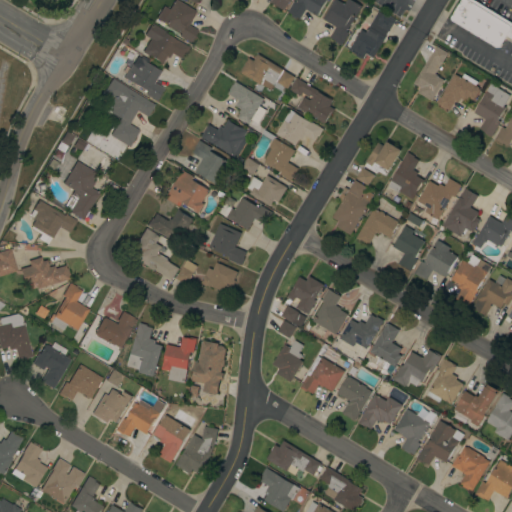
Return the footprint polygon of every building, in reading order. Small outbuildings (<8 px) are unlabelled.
[(176,0),(195,11),(190,20),(191,20),(188,25),(197,30),(194,37),(195,38),(191,44),(179,36),(180,34),(156,19),(163,6),(169,9),(174,0),(176,0)] [(270,2),(271,0),(288,0),(283,10),(270,2)] [(293,3),(292,2),(293,0),(294,1),(294,0),(326,0),(316,16),(314,15),(315,14),(313,13),(312,13),(305,9),(300,19),(296,17),(295,19),(291,16),(292,14),(287,12),(293,3)] [(333,0),(338,0),(344,4),(346,0),(351,0),(361,6),(346,31),(348,33),(341,46),(334,41),(335,40),(329,37),(336,26),(322,19),(333,0)] [(511,39),(506,36),(500,47),(498,47),(496,47),(452,21),(451,19),(451,17),(461,0),(473,0),(511,23),(511,39)] [(361,29),(366,32),(369,27),(368,26),(378,11),(394,21),(384,37),(385,38),(373,58),(366,54),(363,59),(361,57),(360,59),(355,56),(356,54),(348,50),(361,29)] [(167,33),(166,34),(176,40),(176,39),(189,47),(185,54),(184,53),(181,59),(171,53),(169,58),(166,56),(166,59),(164,62),(161,63),(161,64),(158,62),(158,61),(148,55),(148,56),(142,52),(150,39),(149,38),(147,41),(144,41),(143,38),(145,36),(144,35),(151,23),(167,33)] [(436,46),(447,53),(434,75),(444,80),(431,101),(417,92),(420,87),(413,83),(436,46)] [(277,82),(276,85),(274,84),(270,90),(260,84),(260,85),(240,72),(248,58),(253,61),(257,54),(283,70),(294,77),(287,88),(277,82)] [(154,82),(164,89),(162,92),(161,91),(157,97),(158,98),(156,101),(145,94),(147,91),(146,91),(145,93),(143,91),(144,90),(131,82),(131,83),(123,78),(131,63),(135,66),(140,58),(145,61),(145,62),(158,70),(158,69),(161,71),(154,82)] [(454,74),(461,78),(463,73),(477,82),(475,85),(478,87),(478,88),(480,89),(473,100),(469,98),(467,102),(460,98),(457,103),(455,101),(449,110),(446,109),(446,110),(439,106),(440,105),(437,103),(454,74)] [(307,84),(307,83),(310,84),(309,86),(312,88),(313,87),(320,92),(320,93),(328,98),(329,97),(333,100),(329,106),(334,109),(330,116),(329,116),(328,117),(327,117),(327,119),(326,121),(325,121),(324,123),(297,107),(304,97),(309,100),(309,99),(310,100),(312,96),(310,95),(309,97),(302,92),(300,96),(289,90),(296,78),(307,84)] [(263,99),(260,104),(263,106),(252,124),(250,123),(248,124),(237,118),(240,113),(238,112),(240,109),(235,105),(238,100),(227,94),(230,90),(229,90),(232,85),(233,85),(235,81),(263,99)] [(484,119),(478,115),(477,116),(475,115),(475,114),(473,112),(475,109),(474,109),(475,106),(477,107),(483,96),(483,95),(490,83),(498,88),(500,85),(511,92),(509,95),(510,95),(503,106),(505,107),(497,120),(500,121),(490,137),(483,133),(484,131),(479,128),(484,119)] [(154,105),(147,117),(135,109),(129,119),(123,116),(121,119),(111,112),(113,109),(111,108),(113,104),(111,102),(117,92),(120,94),(121,93),(115,89),(118,84),(124,87),(122,91),(123,92),(126,87),(154,105)] [(310,122),(323,129),(318,136),(317,136),(314,141),(305,135),(302,140),(299,138),(294,145),(292,144),(292,143),(283,137),(282,138),(275,134),(284,120),(283,120),(290,110),(310,122)] [(502,127),(505,129),(511,116),(511,137),(507,146),(502,143),(501,144),(494,139),(502,127)] [(207,140),(207,141),(201,137),(202,137),(201,136),(208,124),(217,130),(219,126),(222,128),(228,119),(230,121),(239,127),(240,127),(247,131),(243,137),(245,138),(244,139),(247,140),(237,156),(235,154),(233,157),(207,140)] [(74,136),(63,153),(56,148),(67,132),(74,136)] [(287,162),(298,169),(290,181),(279,174),(280,172),(264,162),(266,159),(262,157),(268,147),(274,138),(295,151),(287,162)] [(73,146),(78,139),(85,143),(81,151),(73,146)] [(211,148),(209,151),(228,162),(215,184),(197,173),(197,174),(194,172),(197,168),(196,168),(202,159),(192,153),(195,148),(194,148),(198,140),(211,148)] [(401,150),(389,171),(388,170),(385,176),(378,171),(376,174),(364,166),(366,163),(365,162),(369,155),(370,156),(378,143),(384,146),(387,141),(401,150)] [(399,191),(398,192),(387,186),(400,165),(399,165),(407,152),(414,156),(414,157),(419,160),(418,162),(414,170),(413,169),(413,170),(418,173),(416,176),(424,180),(422,183),(421,183),(416,191),(417,192),(412,199),(399,191)] [(258,165),(258,166),(253,175),(253,174),(252,175),(240,168),(246,157),(258,165)] [(65,206),(72,195),(77,199),(80,194),(62,184),(76,161),(96,173),(92,181),(94,183),(91,188),(99,193),(83,220),(70,213),(70,209),(65,206)] [(356,178),(362,167),(374,175),(368,185),(356,178)] [(278,202),(273,199),(269,206),(249,194),(251,191),(246,188),(252,177),(262,182),(265,176),(261,173),(264,168),(269,171),(267,175),(286,188),(278,202)] [(193,177),(191,180),(207,190),(207,193),(201,203),(204,204),(198,213),(193,210),(193,209),(181,202),(181,203),(178,201),(176,205),(165,198),(182,170),(193,177)] [(429,181),(438,186),(439,183),(444,186),(449,178),(461,185),(454,197),(452,196),(437,219),(424,212),(427,207),(417,201),(429,181)] [(341,201),(337,199),(344,187),(349,189),(354,180),(366,187),(360,197),(369,203),(350,235),(336,226),(339,221),(332,217),(341,201)] [(464,188),(478,196),(472,205),(471,205),(470,207),(478,212),(475,217),(479,219),(478,220),(479,220),(472,231),(470,230),(470,231),(465,228),(461,234),(462,234),(461,236),(461,235),(460,236),(442,226),(464,188)] [(231,208),(234,210),(240,199),(241,200),(242,198),(256,206),(257,204),(259,205),(257,207),(258,208),(260,205),(272,213),(268,219),(267,218),(263,224),(254,219),(247,231),(244,229),(245,228),(231,220),(226,217),(231,208)] [(64,215),(65,213),(77,220),(69,233),(59,227),(52,238),(51,238),(47,244),(38,238),(41,234),(30,228),(31,226),(34,220),(32,218),(29,216),(33,210),(32,209),(38,200),(64,215)] [(373,208),(379,212),(380,211),(397,221),(397,222),(398,223),(392,233),(393,233),(390,238),(379,232),(378,234),(375,232),(368,244),(363,241),(362,242),(355,238),(373,208)] [(168,221),(169,218),(171,219),(177,209),(183,212),(182,213),(192,219),(191,220),(192,220),(178,244),(147,225),(151,218),(152,219),(155,213),(168,221)] [(404,218),(407,212),(409,213),(410,212),(423,220),(418,227),(404,218)] [(511,215),(511,232),(510,230),(500,247),(497,245),(497,246),(487,240),(485,243),(484,242),(480,248),(471,243),(476,235),(477,236),(489,216),(501,223),(507,213),(511,215)] [(241,233),(234,247),(246,252),(243,258),(244,258),(241,266),(227,259),(229,257),(208,248),(219,223),(241,233)] [(413,230),(411,234),(424,241),(417,252),(419,253),(416,258),(414,257),(414,258),(416,259),(410,271),(407,270),(408,269),(398,263),(404,253),(392,247),(402,230),(401,230),(404,225),(413,230)] [(145,228),(159,236),(156,243),(161,246),(161,247),(171,253),(167,260),(169,261),(168,262),(172,264),(174,260),(180,263),(177,267),(178,268),(171,280),(154,269),(153,270),(133,258),(137,251),(133,248),(145,228)] [(421,261),(424,262),(433,246),(436,240),(450,248),(448,251),(457,256),(446,274),(447,274),(445,277),(441,275),(432,270),(426,280),(421,277),(420,278),(413,273),(421,261)] [(17,271),(0,276),(0,250),(10,248),(17,271)] [(472,264),(467,261),(471,254),(477,257),(472,264)] [(37,288),(35,282),(25,285),(20,269),(30,266),(28,260),(40,257),(42,261),(46,260),(48,267),(54,265),(54,268),(65,265),(66,268),(67,268),(69,274),(68,274),(69,279),(37,288)] [(186,260),(197,266),(185,285),(175,278),(186,260)] [(474,267),(475,265),(487,272),(467,306),(455,299),(461,289),(457,287),(459,284),(450,279),(452,276),(453,276),(458,267),(457,267),(461,260),(474,267)] [(237,272),(234,280),(235,281),(233,286),(231,285),(230,287),(225,285),(223,291),(209,286),(201,283),(204,276),(208,268),(212,269),(215,262),(237,272)] [(488,279),(494,282),(499,275),(505,278),(506,277),(511,280),(511,289),(510,292),(511,293),(511,297),(507,305),(503,303),(500,308),(491,303),(489,305),(491,306),(485,315),(471,307),(488,279)] [(299,276),(306,281),(309,276),(323,285),(314,300),(316,301),(308,314),(305,312),(305,313),(296,307),(300,300),(295,297),(293,301),(287,297),(299,276)] [(77,330),(66,324),(63,330),(50,323),(53,317),(64,297),(62,296),(69,283),(76,287),(82,291),(76,302),(89,309),(77,330)] [(312,321),(324,302),(321,300),(328,289),(332,292),(333,290),(338,293),(337,294),(340,296),(335,305),(340,308),(340,309),(348,314),(335,335),(312,321)] [(287,305),(298,312),(295,317),(298,319),(295,324),(293,323),(292,323),(280,316),(287,305)] [(95,336),(96,335),(94,334),(102,318),(103,319),(104,317),(116,324),(118,322),(116,321),(122,311),(136,319),(130,329),(120,348),(113,345),(95,336)] [(32,357),(24,359),(24,357),(18,359),(15,348),(9,350),(8,347),(0,349),(0,325),(1,325),(0,321),(0,317),(17,314),(21,316),(32,357)] [(340,337),(339,336),(340,334),(341,335),(350,319),(353,321),(354,319),(355,320),(355,322),(357,323),(359,321),(364,324),(370,314),(375,318),(376,316),(383,321),(366,349),(355,342),(353,346),(339,338),(340,337)] [(277,331),(283,320),(295,327),(289,338),(277,331)] [(139,323),(147,325),(146,326),(152,328),(149,338),(155,340),(154,343),(162,346),(153,377),(138,372),(139,369),(126,366),(139,323)] [(386,323),(399,330),(391,343),(401,349),(398,354),(401,356),(394,367),(393,366),(393,367),(389,365),(386,370),(372,362),(375,356),(369,352),(386,323)] [(180,347),(182,337),(188,338),(188,337),(196,338),(193,352),(190,352),(186,369),(187,369),(184,383),(167,379),(169,371),(168,371),(166,371),(166,370),(161,369),(162,363),(166,348),(165,348),(166,344),(180,347)] [(213,342),(213,340),(220,342),(220,345),(222,346),(224,347),(225,349),(224,359),(225,360),(223,367),(222,367),(221,373),(223,373),(222,380),(220,379),(217,393),(216,393),(216,394),(213,394),(212,395),(205,394),(206,392),(203,391),(204,384),(191,381),(192,377),(191,377),(194,364),(195,364),(196,362),(198,363),(203,340),(213,342)] [(284,344),(290,348),(294,340),(303,345),(298,353),(301,355),(298,359),(302,362),(290,382),(276,373),(279,368),(272,364),(284,344)] [(52,389),(40,381),(41,380),(41,379),(46,371),(48,369),(44,367),(43,370),(32,363),(38,353),(39,354),(45,344),(47,345),(50,347),(53,342),(67,350),(64,355),(64,356),(70,360),(52,389)] [(401,365),(403,366),(410,354),(409,354),(411,351),(422,358),(428,349),(433,353),(434,351),(441,356),(431,372),(429,370),(421,383),(419,381),(416,386),(408,382),(406,385),(405,385),(404,387),(392,379),(401,365)] [(307,375),(306,375),(317,356),(320,358),(321,357),(344,371),(332,392),(323,386),(322,387),(318,385),(313,394),(307,390),(306,392),(299,387),(307,375)] [(456,366),(451,374),(457,377),(455,379),(463,384),(451,405),(440,398),(438,402),(426,395),(428,392),(428,391),(439,372),(437,370),(444,358),(456,366)] [(102,378),(100,381),(102,382),(98,388),(97,387),(90,398),(81,393),(80,394),(76,391),(71,400),(65,396),(64,398),(57,394),(65,382),(67,383),(79,364),(102,378)] [(113,369),(123,375),(116,387),(115,386),(115,387),(106,382),(107,381),(106,381),(113,369)] [(354,421),(341,413),(349,401),(336,393),(346,376),(348,377),(348,376),(366,387),(365,388),(371,392),(354,421)] [(475,397),(476,395),(479,397),(486,384),(491,387),(491,386),(498,391),(477,426),(475,425),(474,427),(470,425),(471,423),(470,422),(470,421),(457,413),(460,409),(457,408),(457,407),(456,406),(465,391),(475,397)] [(91,414),(104,393),(107,395),(111,389),(121,395),(123,391),(131,396),(115,423),(109,419),(106,423),(91,414)] [(509,397),(508,398),(511,400),(511,404),(508,411),(511,413),(511,415),(511,417),(511,431),(511,433),(507,440),(494,432),(496,428),(486,422),(495,406),(502,393),(509,397)] [(375,394),(385,401),(388,397),(401,405),(390,424),(383,420),(381,423),(376,420),(370,429),(364,425),(363,426),(357,423),(375,394)] [(155,418),(154,418),(147,431),(148,431),(146,434),(134,427),(129,436),(124,433),(123,435),(115,430),(123,418),(125,420),(133,407),(131,406),(133,403),(135,404),(135,403),(138,404),(140,400),(152,408),(157,400),(163,404),(158,412),(159,413),(155,418)] [(429,423),(417,442),(420,444),(413,455),(400,447),(405,439),(400,435),(401,434),(393,429),(406,409),(429,423)] [(170,463),(158,455),(165,444),(160,441),(161,439),(153,434),(165,414),(167,416),(168,415),(172,417),(172,419),(190,430),(170,463)] [(439,420),(454,430),(455,429),(463,434),(459,442),(458,442),(456,446),(455,446),(446,460),(447,460),(446,463),(434,456),(429,465),(423,462),(422,463),(415,459),(422,447),(423,448),(424,445),(423,444),(425,442),(426,443),(428,439),(430,437),(429,436),(439,420)] [(199,474),(192,469),(189,474),(188,473),(186,474),(182,471),(181,469),(175,465),(193,434),(201,439),(204,426),(217,429),(215,441),(216,442),(215,444),(214,444),(211,453),(199,474)] [(11,457),(12,458),(2,475),(0,473),(0,441),(2,438),(5,440),(5,439),(9,432),(10,432),(10,431),(14,433),(15,432),(20,435),(19,436),(22,438),(11,457)] [(303,453),(320,463),(319,466),(321,468),(319,472),(316,470),(316,471),(317,472),(315,476),(313,475),(304,470),(302,472),(298,469),(294,475),(286,470),(286,471),(266,459),(271,451),(270,451),(273,446),(274,445),(279,447),(283,440),(303,453)] [(11,473),(23,454),(22,453),(29,442),(41,449),(36,458),(39,460),(38,462),(47,468),(44,471),(38,481),(39,481),(35,488),(11,473)] [(472,491),(469,489),(468,490),(462,486),(463,485),(459,483),(465,474),(451,466),(457,455),(458,456),(464,446),(466,447),(483,457),(483,458),(489,462),(472,491)] [(63,504),(40,489),(52,470),(51,470),(58,458),(69,465),(64,473),(67,475),(72,466),(84,474),(77,486),(75,484),(63,504)] [(503,496),(494,491),(487,501),(483,498),(482,499),(474,494),(482,481),(485,483),(499,459),(511,467),(509,471),(511,472),(511,487),(507,495),(508,496),(507,498),(503,496)] [(299,488),(292,501),(290,500),(283,511),(264,500),(268,493),(265,491),(268,486),(259,481),(262,475),(261,475),(265,467),(299,488)] [(354,511),(323,494),(329,485),(319,479),(326,467),(350,481),(349,481),(361,489),(358,495),(362,498),(361,500),(362,501),(360,505),(359,505),(354,511)] [(88,476),(95,480),(94,481),(99,484),(92,497),(94,498),(93,500),(104,506),(101,511),(100,511),(99,511),(78,511),(75,510),(76,510),(70,506),(88,476)] [(19,511),(0,511),(0,501),(1,498),(11,505),(12,504),(21,509),(19,511)] [(304,511),(311,501),(317,505),(318,503),(332,511),(304,511)] [(124,511),(130,502),(142,509),(140,511),(108,511),(111,507),(110,507),(111,505),(124,511)]
